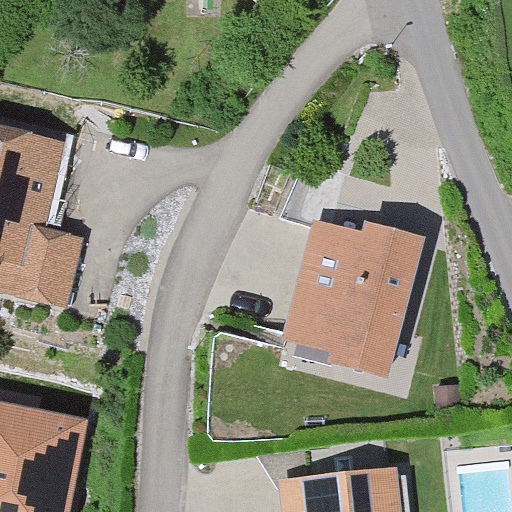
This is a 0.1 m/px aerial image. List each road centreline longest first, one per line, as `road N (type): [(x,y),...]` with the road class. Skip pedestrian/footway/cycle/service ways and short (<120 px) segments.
road 1 (residential): [(377,0),(283,97),(192,277),(161,511)]
road 2 (residential): [(409,0),(511,253)]
